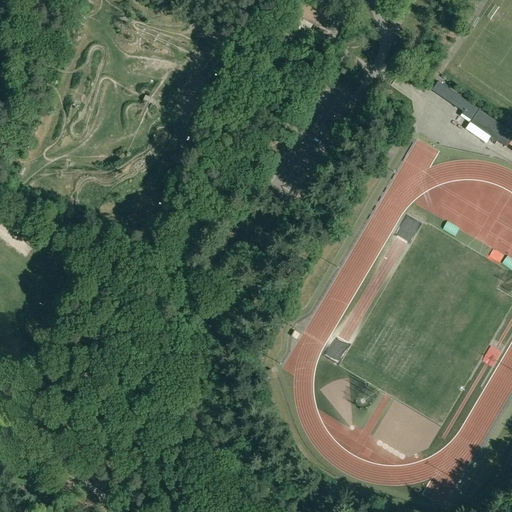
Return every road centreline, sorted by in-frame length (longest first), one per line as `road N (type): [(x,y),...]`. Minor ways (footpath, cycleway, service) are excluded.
road 1 (unclassified): [(292,204),(382,54)]
road 2 (track): [(0,423),(122,511)]
